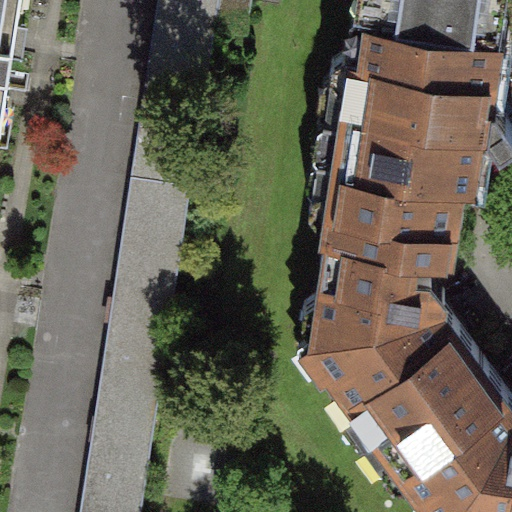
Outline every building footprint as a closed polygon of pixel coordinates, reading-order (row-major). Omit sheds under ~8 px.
[(0,0),(0,132),(19,0),(0,0)] [(157,0),(141,100),(205,110),(222,0),(157,0)] [(384,0),(383,16),(500,33),(504,0),(384,0)] [(331,221),(457,238),(465,180),(479,182),(486,126),(491,128),(502,145),(511,138),(511,119),(497,99),(490,97),(494,77),(498,78),(504,34),(500,33),(383,16),(375,15),(369,54),(348,50),(335,60),(311,207),(321,220),(331,221)] [(133,175),(81,511),(143,511),(194,185),(133,175)] [(454,253),(457,238),(331,221),(321,293),(308,302),(305,316),(315,330),(313,332),(346,375),(336,382),(335,399),(397,480),(411,483),(419,476),(511,402),(511,390),(442,295),(448,290),(432,267),(416,265),(418,248),(454,253)] [(511,511),(511,402),(419,476),(445,511),(511,511)]
